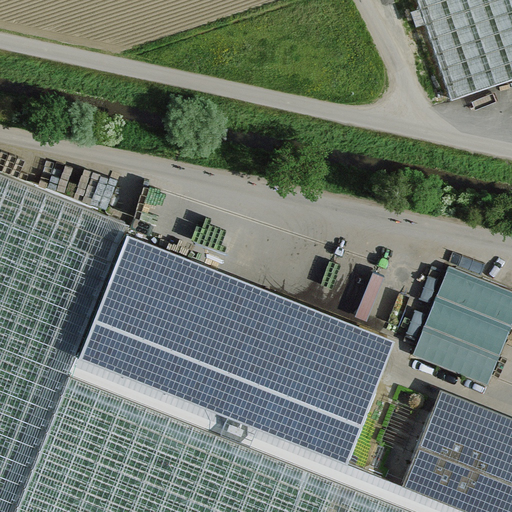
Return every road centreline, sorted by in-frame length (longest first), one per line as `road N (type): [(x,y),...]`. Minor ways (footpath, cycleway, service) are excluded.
road 1 (track): [(0,38),(437,133)]
road 2 (unknown): [(435,227),(352,443)]
road 3 (track): [(363,0),(437,133)]
